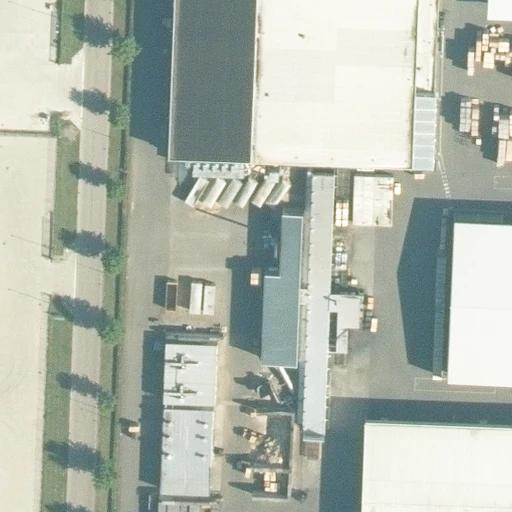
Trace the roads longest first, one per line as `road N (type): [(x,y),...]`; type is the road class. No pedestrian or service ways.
road 1 (unclassified): [(99,0),(80,511)]
road 2 (unknown): [(0,274),(24,306),(35,372),(27,511)]
